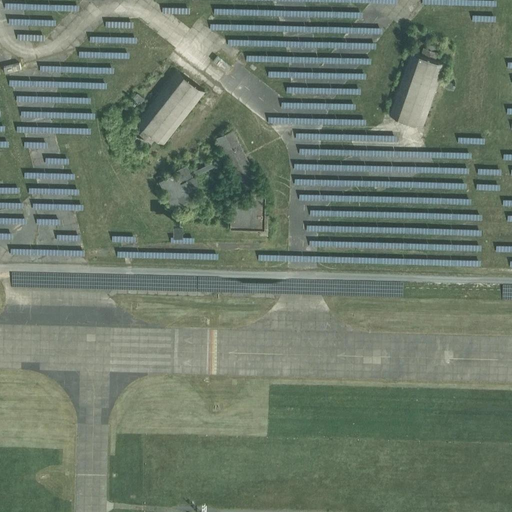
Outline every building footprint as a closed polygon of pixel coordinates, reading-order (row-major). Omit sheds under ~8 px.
[(420,53),(409,50),(388,113),(424,125),(446,62),(435,58),(438,51),(423,46),(420,53)] [(217,55),(213,60),(226,71),(230,66),(217,55)] [(3,66),(5,72),(21,68),(20,62),(3,66)] [(176,67),(135,120),(144,127),(139,133),(151,143),(156,137),(165,144),(206,91),(176,67)] [(452,81),(447,80),(445,86),(453,89),(455,82),(454,82),(454,81),(452,80),(452,81)] [(143,98),(137,93),(133,98),(133,99),(133,100),(134,101),(135,100),(139,103),(143,98)] [(258,180),(232,129),(217,136),(226,155),(193,171),(195,175),(228,158),(243,187),(258,180)] [(186,164),(174,170),(175,172),(158,180),(166,195),(163,196),(166,202),(169,201),(174,211),(184,206),(186,210),(199,203),(192,190),(200,186),(195,175),(193,171),(191,172),(186,164)] [(251,197),(231,197),(230,227),(259,228),(259,234),(266,234),(266,227),(264,227),(265,189),(251,189),(251,197)]
